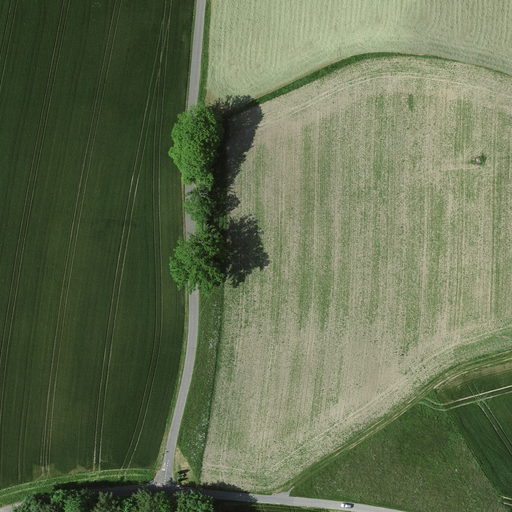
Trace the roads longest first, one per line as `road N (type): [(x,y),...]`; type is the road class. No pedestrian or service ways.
road 1 (unclassified): [(161,488),(193,339),(190,131),(201,0)]
road 2 (unclassified): [(161,488),(395,511)]
road 3 (unclassified): [(3,511),(161,488)]
